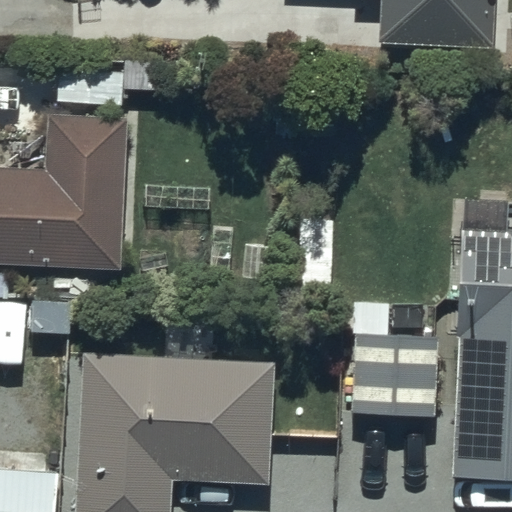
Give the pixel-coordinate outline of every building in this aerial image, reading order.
[(381,0),(381,38),(497,42),(498,0),(381,0)] [(46,167),(0,165),(0,258),(121,263),(126,117),(48,114),(46,167)] [(511,231),(458,229),(447,478),(511,480),(511,231)] [(277,359),(88,353),(81,511),(171,511),(173,478),(273,482),(277,359)] [(54,511),(57,466),(0,462),(0,511),(54,511)]
